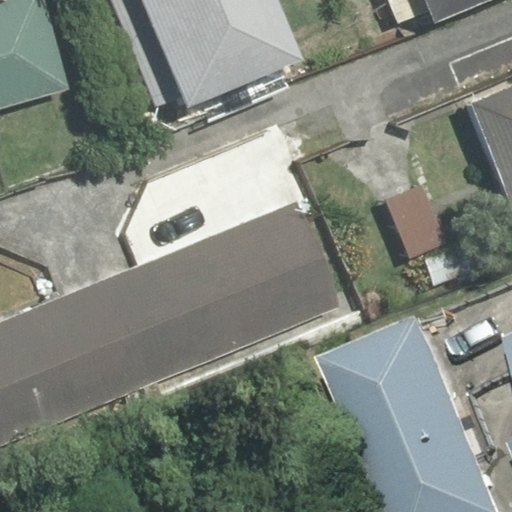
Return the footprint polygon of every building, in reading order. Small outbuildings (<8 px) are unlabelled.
[(31,0),(0,0),(0,104),(54,91),(31,0)] [(260,0),(118,0),(160,96),(280,45),(260,0)] [(408,0),(415,16),(451,0),(408,0)] [(511,75),(458,98),(511,228),(511,75)] [(402,171),(363,194),(396,250),(435,227),(402,171)] [(0,316),(0,438),(332,302),(289,198),(0,316)] [(511,511),(511,500),(442,323),(335,364),(393,511),(511,511)] [(511,343),(501,348),(511,373),(511,343)] [(296,511),(277,462),(181,498),(186,511),(296,511)]
